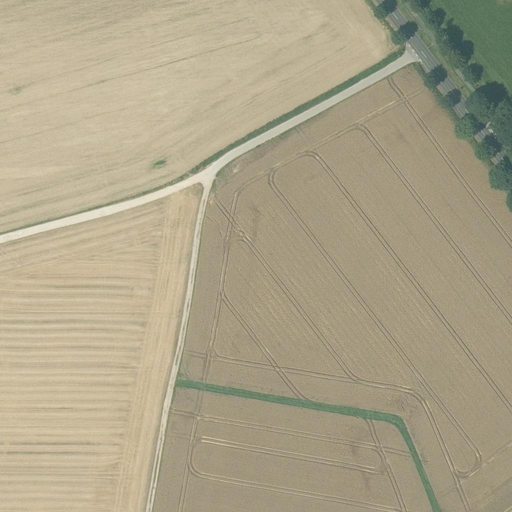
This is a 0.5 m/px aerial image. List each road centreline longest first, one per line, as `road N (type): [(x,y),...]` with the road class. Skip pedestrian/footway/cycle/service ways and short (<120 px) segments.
road 1 (track): [(207,176),(148,511)]
road 2 (track): [(435,511),(403,428),(391,419),(172,381)]
road 3 (track): [(207,176),(224,158),(421,50)]
road 4 (track): [(0,239),(207,176)]
road 5 (secondary): [(383,0),(511,171)]
